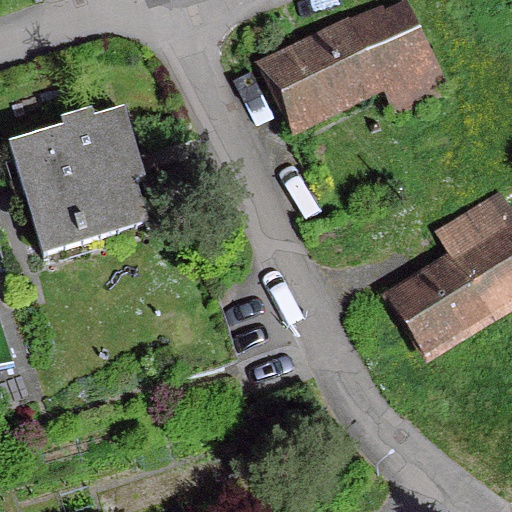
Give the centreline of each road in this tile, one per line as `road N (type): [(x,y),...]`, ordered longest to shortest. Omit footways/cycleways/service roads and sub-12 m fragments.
road 1 (residential): [(180,5),(295,283),(340,368),(412,459),(481,511)]
road 2 (residential): [(0,44),(180,5)]
